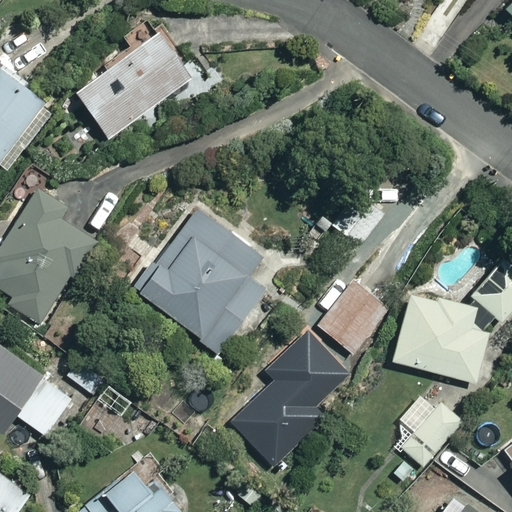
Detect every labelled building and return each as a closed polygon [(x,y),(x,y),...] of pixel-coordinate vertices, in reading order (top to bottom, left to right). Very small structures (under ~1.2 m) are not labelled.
[(511,0),(501,0),(497,5),(511,18),(511,0)] [(167,36),(78,96),(110,142),(198,83),(167,36)] [(4,72),(0,76),(0,167),(48,106),(4,72)] [(411,182),(384,157),(371,171),(398,196),(411,182)] [(380,211),(350,191),(329,223),(358,243),(380,211)] [(11,311),(43,329),(95,237),(62,219),(68,208),(38,192),(1,258),(9,262),(0,277),(0,287),(18,298),(11,311)] [(200,207),(136,296),(217,353),(281,264),(200,207)] [(320,356),(341,373),(393,309),(357,280),(317,329),(332,341),(320,356)] [(480,310),(414,297),(399,370),(482,387),(493,335),(476,331),(480,310)] [(0,343),(0,432),(6,436),(47,375),(0,343)] [(284,376),(232,424),(277,472),(329,423),(284,376)] [(458,418),(420,388),(395,418),(410,430),(397,446),(420,465),(458,418)] [(86,511),(167,511),(137,472),(86,511)] [(0,485),(0,511),(25,511),(30,507),(0,485)]
